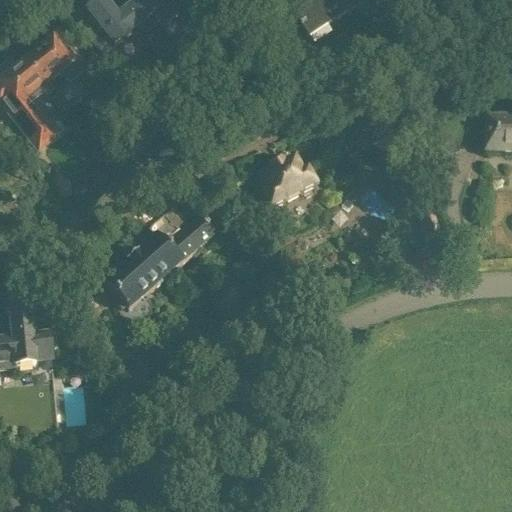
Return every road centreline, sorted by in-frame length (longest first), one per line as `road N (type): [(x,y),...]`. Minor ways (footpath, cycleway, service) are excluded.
road 1 (residential): [(511,285),(411,299),(346,325),(266,379),(154,477),(78,511)]
road 2 (residential): [(100,215),(169,194),(384,84),(511,40)]
road 3 (residential): [(100,215),(254,0)]
road 4 (residential): [(0,276),(47,261),(100,215)]
